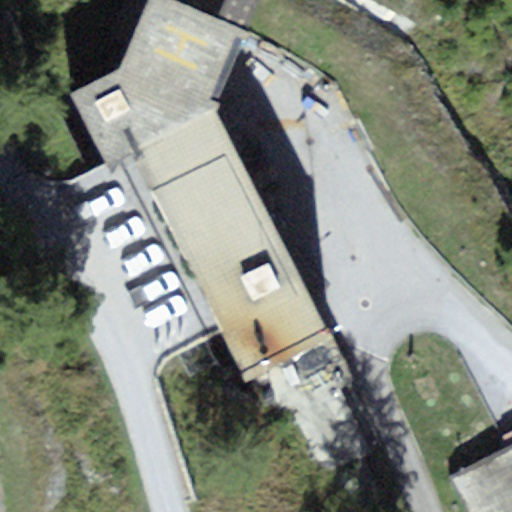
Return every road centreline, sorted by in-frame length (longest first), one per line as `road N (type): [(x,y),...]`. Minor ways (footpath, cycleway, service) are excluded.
road 1 (track): [(426,511),(322,228),(489,334),(511,359)]
road 2 (track): [(0,146),(116,308),(184,511)]
